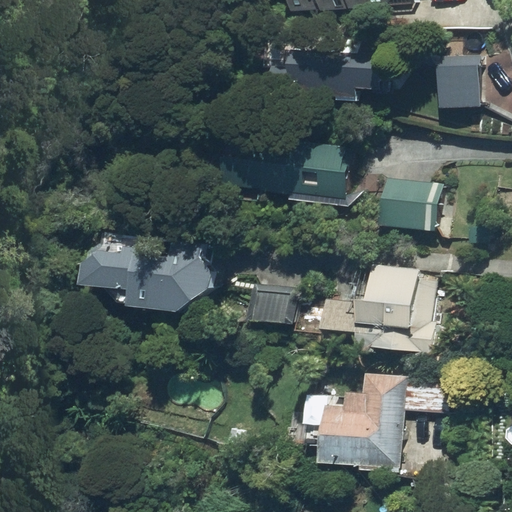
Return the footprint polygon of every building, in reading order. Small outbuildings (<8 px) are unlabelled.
[(399,52),(311,46),(308,90),(369,94),(370,84),(397,85),(399,52)] [(457,55),(456,103),(493,104),(493,56),(457,55)] [(251,184),(363,199),(370,144),(258,130),(251,184)] [(454,183),(397,176),(391,221),(448,229),(454,183)] [(175,280),(236,288),(238,267),(226,255),(220,254),(222,239),(145,229),(143,241),(131,240),(118,250),(114,276),(142,280),(146,288),(166,290),(175,280)] [(432,317),(438,265),(393,260),(389,292),(380,292),(379,302),(343,298),(340,325),(376,329),(374,346),(443,353),(447,318),(432,317)] [(311,286),(269,281),(264,316),(306,321),(311,286)] [(347,401),(341,457),(412,465),(418,409),(464,414),(468,380),(381,370),(379,388),(364,387),(362,403),(347,401)]
